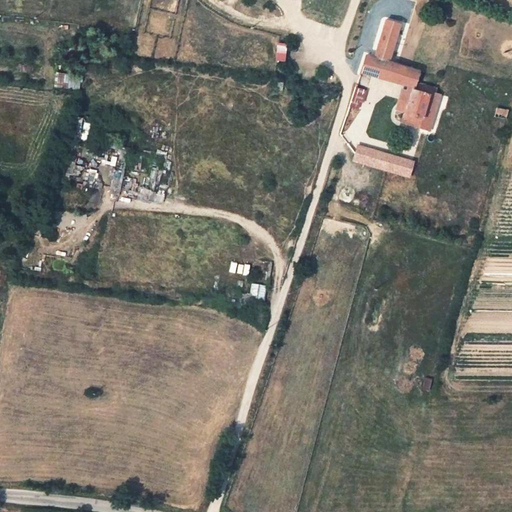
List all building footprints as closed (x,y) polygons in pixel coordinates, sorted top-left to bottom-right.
[(417,70),(408,67),(385,61),(390,44),(397,22),(385,18),(372,56),(365,54),(358,73),(411,86),(401,120),(426,128),(437,93),(412,86),(417,70)] [(277,43),(276,60),(287,61),(288,44),(277,43)] [(413,51),(390,44),(385,61),(408,67),(413,51)] [(55,87),(81,90),(83,75),(57,72),(55,87)] [(350,97),(358,99),(362,101),(366,89),(354,85),(350,97)] [(356,108),(358,99),(350,97),(348,105),(356,108)] [(493,114),(504,117),(506,110),(495,107),(493,114)] [(358,147),(353,163),(409,179),(413,164),(358,147)] [(419,388),(425,390),(428,377),(423,375),(419,388)]
